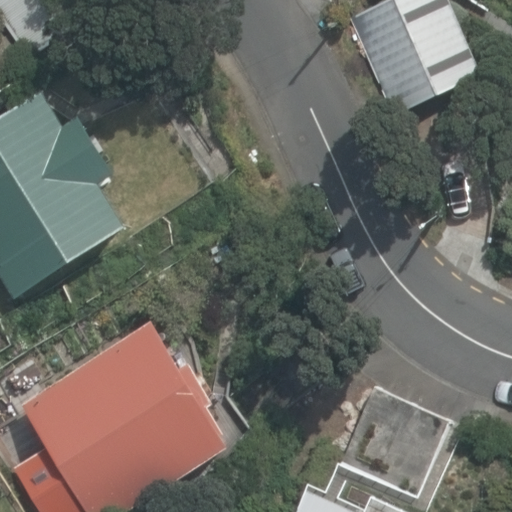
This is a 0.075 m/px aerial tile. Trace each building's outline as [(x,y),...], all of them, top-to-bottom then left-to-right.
[(479,72),(447,0),(385,0),(342,18),(383,113),(479,72)] [(65,125),(42,87),(0,112),(0,289),(10,305),(126,235),(99,190),(117,179),(79,116),(65,125)] [(125,511),(227,449),(151,328),(0,421),(0,445),(14,467),(44,448),(84,511),(125,511)] [(364,386),(335,459),(424,495),(453,422),(364,386)] [(391,511),(353,511),(308,493),(299,511),(411,511),(395,505),(391,511)]
